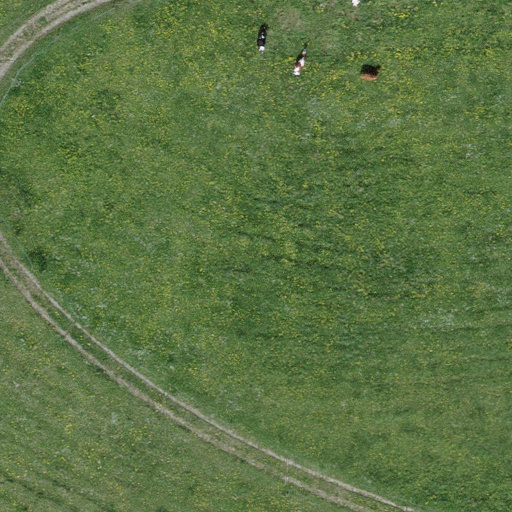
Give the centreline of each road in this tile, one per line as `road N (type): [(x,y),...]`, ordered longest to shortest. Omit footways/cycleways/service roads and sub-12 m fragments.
road 1 (track): [(401,511),(203,426),(66,322),(0,250)]
road 2 (track): [(0,67),(41,20),(99,0)]
